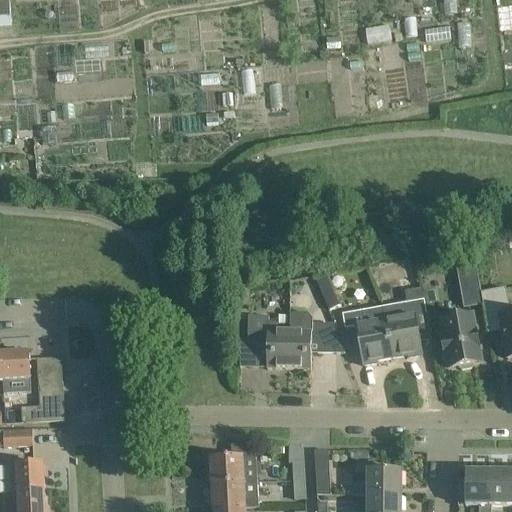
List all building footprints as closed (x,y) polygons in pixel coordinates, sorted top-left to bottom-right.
[(0,0),(0,29),(11,29),(9,0),(0,0)] [(483,306),(476,267),(457,270),(465,309),(483,306)] [(235,287),(235,308),(250,308),(250,288),(235,287)] [(511,315),(510,316),(506,290),(481,295),(488,335),(501,333),(503,342),(504,342),(508,361),(511,360),(511,315)] [(414,304),(383,310),(392,361),(408,358),(408,360),(422,358),(418,338),(414,318),(426,316),(422,292),(411,294),(414,304)] [(323,300),(329,312),(340,307),(335,295),(323,300)] [(392,361),(383,310),(342,317),(345,331),(357,329),(360,349),(364,368),(377,366),(376,364),(392,361)] [(289,314),(289,333),(289,372),(311,372),(311,347),(317,348),(317,356),(345,356),(333,326),(313,326),(313,320),(307,315),(289,314)] [(289,372),(289,333),(277,333),(277,325),(268,325),(268,319),(248,318),(248,347),(267,347),(266,371),(289,372)] [(441,338),(445,363),(449,362),(451,371),(459,369),(461,372),(471,370),(472,367),(480,365),(478,351),(479,351),(476,333),(475,333),(472,318),(442,323),(445,338),(441,338)] [(16,396),(31,395),(29,355),(1,356),(3,383),(15,382),(16,396)] [(38,374),(62,373),(61,360),(37,361),(38,374)] [(39,386),(62,385),(62,373),(38,374),(39,386)] [(62,385),(39,386),(39,398),(63,397),(62,385)] [(40,410),(64,409),(63,397),(39,398),(40,410)] [(40,410),(21,411),(22,426),(65,424),(64,409),(40,410)] [(33,449),(33,434),(3,435),(4,450),(33,449)] [(212,487),(257,485),(256,459),(250,459),(249,447),(231,448),(232,460),(211,461),(212,487)] [(292,466),(293,483),(306,482),(304,449),(288,447),(288,466),(292,466)] [(328,453),(316,453),(318,496),(330,496),(328,453)] [(2,469),(3,496),(44,493),(43,467),(2,469)] [(402,473),(367,473),(367,486),(353,485),(353,497),(401,497),(402,473)] [(491,511),(491,508),(491,474),(466,474),(465,488),(464,488),(464,489),(458,489),(458,508),(479,508),(478,511),(491,511)] [(511,508),(511,474),(491,474),(491,508),(511,508)] [(307,502),(306,482),(293,483),(294,502),(307,502)] [(213,511),(228,511),(258,510),(257,485),(212,487),(213,511)] [(45,511),(44,493),(3,496),(4,511),(45,511)] [(401,511),(401,497),(353,497),(353,498),(367,499),(367,511),(401,511)]
